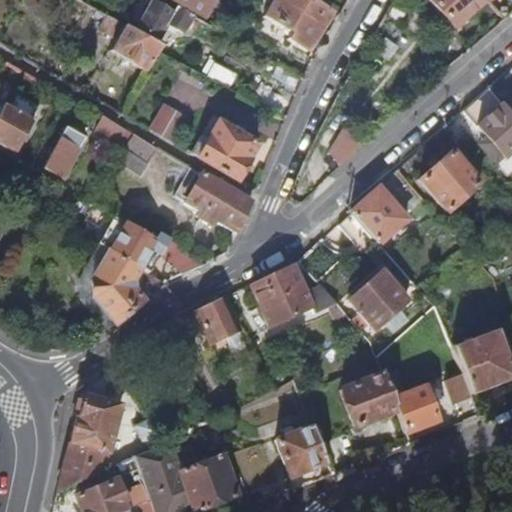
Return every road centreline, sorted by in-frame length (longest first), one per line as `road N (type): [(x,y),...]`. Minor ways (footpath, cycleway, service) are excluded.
road 1 (residential): [(251,262),(511,30)]
road 2 (residential): [(372,0),(329,74),(251,262)]
road 3 (residential): [(14,407),(251,262)]
road 4 (residential): [(322,511),(511,421)]
